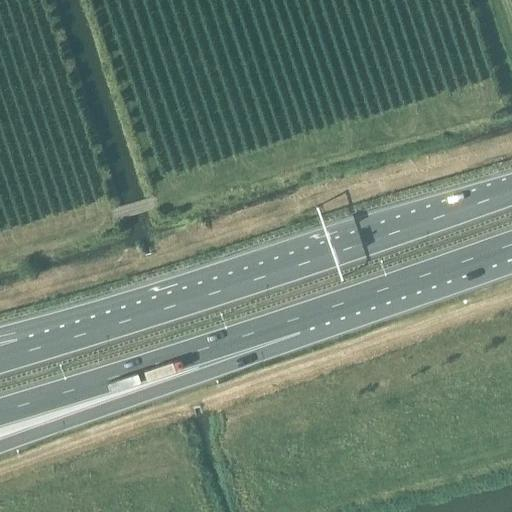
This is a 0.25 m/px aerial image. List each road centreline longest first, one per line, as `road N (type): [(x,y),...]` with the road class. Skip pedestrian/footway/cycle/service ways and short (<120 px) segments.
road 1 (trunk): [(511,194),(21,355)]
road 2 (trunk): [(0,449),(224,367),(294,321)]
road 3 (trunk): [(0,412),(294,321)]
road 4 (trunk): [(294,321),(511,247)]
